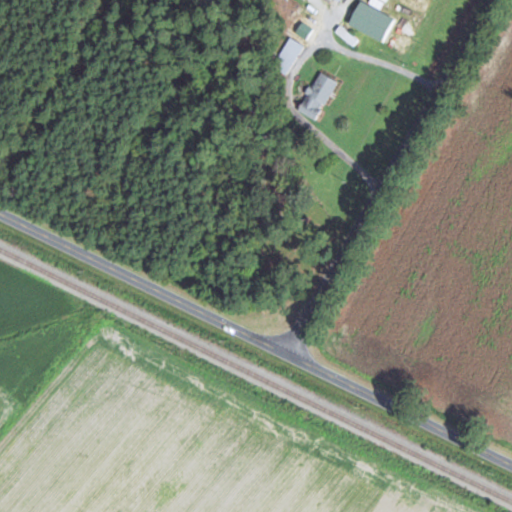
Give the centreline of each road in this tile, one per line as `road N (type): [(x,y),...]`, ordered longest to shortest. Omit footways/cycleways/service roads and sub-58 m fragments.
road 1 (residential): [(511,463),(0,217)]
road 2 (residential): [(495,0),(284,351)]
